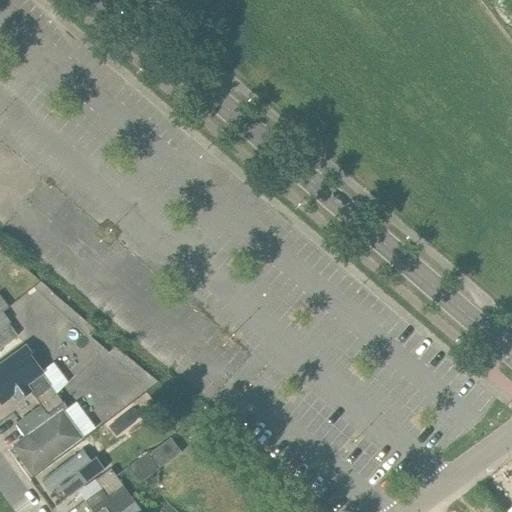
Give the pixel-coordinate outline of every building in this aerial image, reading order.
[(0,349),(18,336),(8,323),(0,329),(0,349)] [(27,344),(0,362),(0,397),(7,408),(50,378),(27,344)] [(42,403),(57,391),(52,383),(36,395),(42,403)] [(48,411),(63,399),(57,391),(42,403),(48,411)] [(78,398),(14,445),(36,476),(100,428),(78,398)] [(172,438),(149,454),(129,469),(138,481),(142,481),(159,469),(182,452),(172,438)] [(85,451),(44,480),(56,498),(97,469),(85,451)] [(102,488),(118,477),(112,469),(96,480),(102,488)] [(108,496),(123,485),(118,477),(102,488),(108,496)] [(144,511),(130,491),(101,511),(144,511)]
